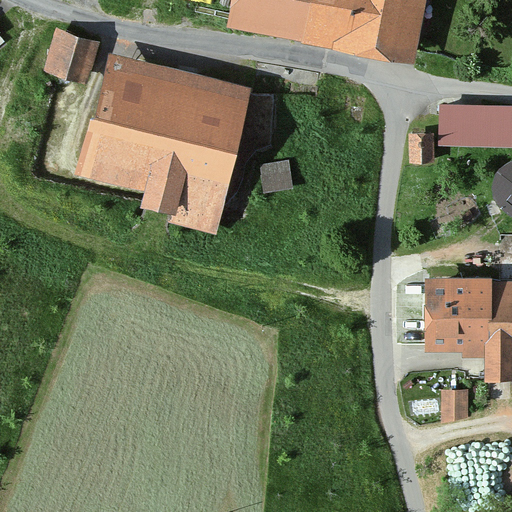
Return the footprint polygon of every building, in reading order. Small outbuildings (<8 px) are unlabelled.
[(234,0),(229,30),(416,64),(428,0),(234,0)] [(46,79),(92,88),(101,43),(55,34),(46,79)] [(172,225),(220,236),(254,90),(108,56),(80,179),(147,194),(143,208),(174,215),(172,225)] [(511,108),(440,107),(439,150),(511,151),(511,108)] [(435,136),(409,136),(410,167),(436,167),(435,136)] [(511,152),(495,153),(496,206),(511,205),(511,152)] [(291,153),(261,156),(264,184),(294,181),(291,153)] [(511,283),(428,283),(427,353),(488,354),(488,381),(511,381),(511,283)] [(442,416),(471,415),(470,380),(441,381),(442,416)]
